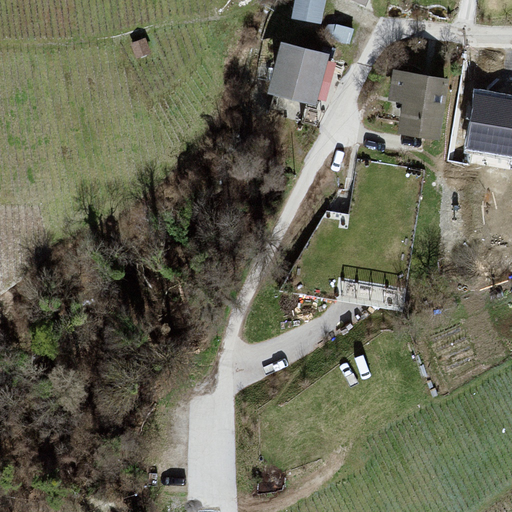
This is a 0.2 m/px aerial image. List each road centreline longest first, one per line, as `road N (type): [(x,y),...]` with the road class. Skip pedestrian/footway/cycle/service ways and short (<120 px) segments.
road 1 (track): [(237,511),(229,484),(231,370),(344,130)]
road 2 (residential): [(344,130),(395,25),(511,35)]
